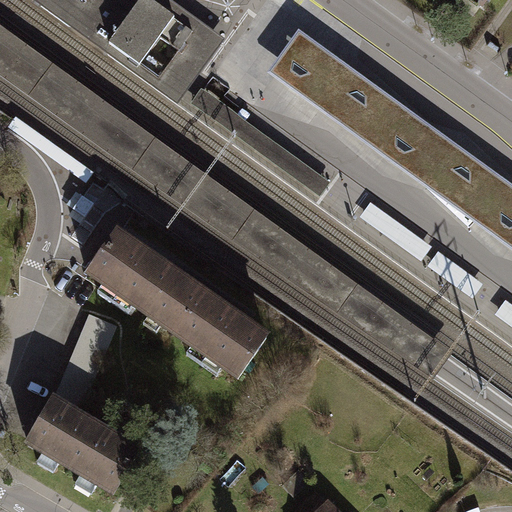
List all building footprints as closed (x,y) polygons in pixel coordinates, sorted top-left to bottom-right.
[(31,0),(178,106),(226,40),(170,0),(31,0)] [(0,76),(186,209),(434,381),(453,355),(206,176),(0,26),(0,76)] [(511,251),(511,185),(299,32),(267,75),(511,251)] [(198,98),(193,105),(322,198),(326,191),(332,184),(237,116),(203,91),(198,98)] [(370,203),(360,218),(422,263),(432,248),(370,203)] [(87,278),(246,394),(279,348),(120,232),(87,278)] [(439,252),(428,267),(474,301),(485,285),(439,252)] [(511,305),(505,300),(494,316),(511,328),(511,305)] [(149,448),(93,419),(121,331),(87,319),(59,402),(32,453),(122,500),(149,448)]
